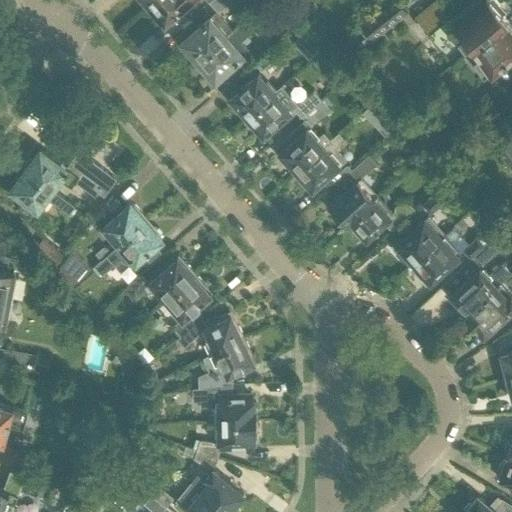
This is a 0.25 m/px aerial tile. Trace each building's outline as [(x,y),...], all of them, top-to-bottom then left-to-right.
[(156,0),(151,5),(154,8),(154,11),(158,16),(161,16),(167,23),(192,0),(207,0),(209,1),(210,0),(156,0)] [(210,0),(209,1),(218,12),(230,0),(210,0)] [(391,25),(408,11),(398,0),(388,0),(378,8),(380,12),(364,25),(363,25),(362,25),(371,36),(372,36),(371,35),(387,22),(388,23),(389,22),(391,25)] [(452,15),(439,0),(433,0),(414,16),(429,34),(452,15)] [(465,53),(474,46),(507,19),(499,9),(500,6),(500,3),(497,0),(472,0),(468,4),(462,9),(466,13),(455,23),(447,30),(457,43),(465,53)] [(216,78),(247,50),(249,48),(242,40),(268,16),(259,6),(233,29),(226,35),(226,36),(200,59),(201,61),(200,64),(205,69),(208,69),(216,78)] [(200,59),(226,36),(226,35),(233,29),(216,11),(183,41),(191,50),(190,53),(195,58),(198,57),(200,59)] [(511,24),(507,19),(474,46),(482,55),(473,62),(484,75),(492,68),(492,69),(511,53),(511,24)] [(261,70),(275,58),(267,49),(253,62),(261,70)] [(274,92),(273,91),(258,73),(231,96),(238,105),(238,108),(242,113),(245,113),(247,115),(274,92)] [(316,104),(322,98),(314,89),(308,95),(299,103),(282,84),(273,91),(274,92),(247,115),(249,117),(248,120),(252,125),(256,125),(263,133),(290,110),(294,107),(301,116),(302,115),(316,104)] [(331,138),(330,138),(324,131),(318,136),(310,126),(331,108),(322,98),(316,104),(302,115),(305,119),(290,133),(290,137),(292,140),(280,151),(282,153),(280,157),(285,162),(289,162),(296,169),(331,138)] [(374,100),(362,111),(377,127),(389,115),(374,100)] [(511,168),(511,136),(496,149),(511,168)] [(52,190),(60,179),(62,180),(62,179),(71,186),(76,180),(84,187),(89,180),(102,189),(100,192),(104,195),(117,179),(112,175),(79,150),(69,163),(73,165),(70,169),(58,159),(56,162),(40,149),(33,159),(29,159),(25,164),(26,168),(25,169),(52,190)] [(340,223),(342,223),(344,224),(348,221),(377,195),(376,194),(374,197),(365,187),(368,185),(360,177),(376,162),(368,153),(351,168),(336,182),(344,191),(329,204),(336,211),(334,213),(334,216),(340,223)] [(334,180),(336,182),(351,168),(347,163),(338,171),(341,174),(334,180)] [(328,173),(334,180),(341,174),(338,171),(335,167),(328,173)] [(52,190),(25,169),(19,178),(15,178),(10,183),(12,186),(10,189),(25,199),(18,208),(29,216),(36,208),(38,209),(47,197),(69,214),(75,206),(52,190)] [(431,213),(445,201),(437,192),(423,204),(431,213)] [(377,195),(348,221),(353,227),(352,229),(360,238),(364,238),(366,237),(384,221),(392,230),(415,208),(408,200),(401,200),(395,205),(395,209),(390,215),(381,205),(384,202),(377,195)] [(119,244),(146,221),(138,212),(139,209),(135,204),(132,204),(130,202),(103,225),(119,244)] [(409,264),(444,233),(428,215),(398,241),(396,239),(391,244),(394,247),(398,243),(402,248),(398,252),(409,264)] [(111,251),(102,260),(107,266),(116,258),(125,250),(135,262),(161,239),(159,236),(160,233),(156,229),(152,229),(146,221),(119,244),(110,251),(111,251)] [(475,256),(491,242),(500,233),(492,224),(463,250),(470,258),(471,259),(474,256),(475,256)] [(444,233),(409,264),(420,277),(424,274),(428,278),(424,282),(427,285),(432,281),(431,279),(460,253),(444,233)] [(48,240),(39,248),(55,267),(64,259),(48,240)] [(482,264),(498,249),(491,242),(475,256),(474,256),(471,259),(470,258),(442,283),(452,293),(451,294),(453,297),(453,298),(458,304),(460,304),(467,312),(501,282),(500,281),(511,271),(503,261),(487,276),(479,267),(482,264)] [(111,251),(110,251),(105,245),(96,253),(102,260),(111,251)] [(57,269),(71,285),(92,267),(73,247),(57,269)] [(43,271),(45,259),(17,254),(15,266),(43,271)] [(166,298),(193,275),(192,273),(192,270),(188,265),(184,265),(177,257),(147,284),(139,275),(137,277),(124,289),(131,297),(146,285),(152,292),(157,288),(166,298)] [(131,270),(137,277),(139,275),(150,265),(144,259),(131,270)] [(0,296),(9,299),(14,275),(15,275),(15,274),(0,270),(0,296)] [(181,334),(199,318),(198,318),(199,317),(192,308),(209,293),(202,284),(202,281),(198,276),(195,276),(193,275),(166,298),(182,317),(173,325),(181,334)] [(511,294),(501,282),(467,312),(465,314),(483,333),(511,307),(511,294)] [(5,322),(9,299),(0,296),(0,322),(6,324),(6,322),(5,322)] [(199,318),(181,334),(178,337),(185,345),(206,327),(209,335),(205,336),(212,351),(241,337),(229,312),(216,318),(217,320),(206,325),(199,318)] [(241,370),(254,364),(241,337),(212,351),(220,366),(223,365),(226,371),(210,373),(194,376),(196,386),(211,384),(232,383),(231,372),(240,368),(241,370)] [(0,360),(27,365),(29,353),(0,347),(0,360)] [(507,374),(508,378),(511,376),(511,350),(502,353),(505,365),(503,367),(505,373),(507,374)] [(234,395),(233,383),(232,383),(211,384),(196,386),(176,390),(177,400),(201,400),(201,406),(218,406),(219,419),(255,419),(254,403),(253,403),(252,394),(234,395)] [(23,428),(28,411),(14,407),(14,406),(0,402),(0,440),(4,442),(9,424),(23,428)] [(254,443),(254,434),(256,434),(255,419),(219,419),(220,441),(201,438),(200,439),(189,435),(186,445),(218,456),(222,444),(254,443)] [(144,429),(155,433),(157,422),(146,421),(144,429)] [(23,467),(27,452),(19,450),(3,445),(0,456),(0,461),(14,465),(15,465),(23,467)] [(227,511),(243,493),(213,469),(218,456),(186,445),(183,452),(194,456),(197,459),(212,470),(207,476),(211,479),(202,490),(227,511)] [(511,453),(507,452),(502,463),(500,464),(497,471),(498,473),(497,477),(501,478),(501,477),(511,480),(511,487),(510,492),(511,492),(511,453)] [(43,496),(47,488),(42,486),(44,482),(10,469),(3,488),(0,487),(0,510),(1,511),(1,510),(5,500),(15,503),(18,494),(17,494),(19,489),(38,497),(39,495),(43,496)] [(154,494),(157,497),(167,505),(168,505),(174,497),(161,486),(154,494)] [(168,511),(164,508),(167,505),(157,497),(154,494),(147,489),(141,496),(146,500),(144,502),(154,510),(152,511),(168,511)] [(193,511),(227,511),(202,490),(194,499),(185,491),(178,499),(193,511)] [(496,511),(477,496),(471,504),(468,504),(463,509),(463,511),(496,511)]
